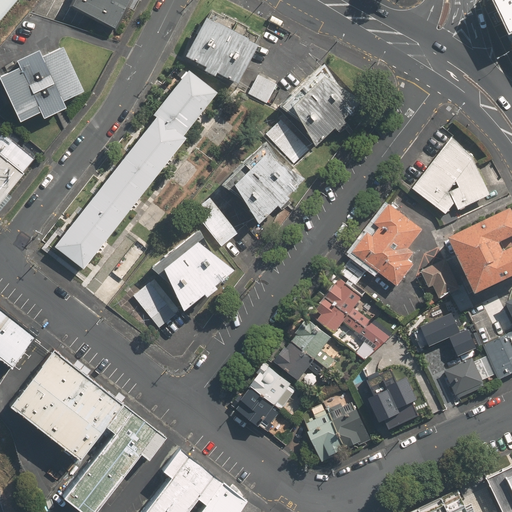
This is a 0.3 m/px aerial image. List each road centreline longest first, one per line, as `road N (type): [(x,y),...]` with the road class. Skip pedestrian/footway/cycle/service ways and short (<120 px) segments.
road 1 (residential): [(191,407),(408,120),(428,74)]
road 2 (residential): [(173,0),(124,97),(0,259)]
road 3 (residential): [(191,407),(0,261)]
road 4 (residential): [(351,483),(299,487),(191,407)]
road 5 (residential): [(511,411),(351,483)]
road 6 (secondary): [(428,74),(302,0)]
